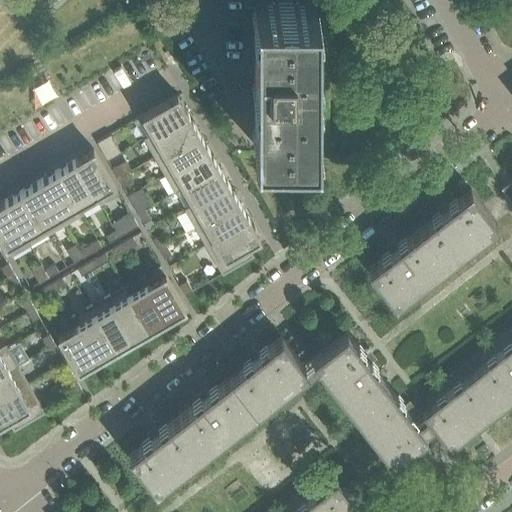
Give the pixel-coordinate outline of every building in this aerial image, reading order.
[(316,145),(316,52),(316,3),(254,3),(254,51),(252,51),(252,73),(254,73),(254,145),(316,145)] [(177,94),(138,117),(148,134),(148,135),(188,113),(177,94)] [(148,134),(144,137),(154,155),(198,130),(188,113),(148,135),(148,134)] [(198,130),(154,155),(165,173),(208,148),(198,130)] [(103,137),(96,141),(107,159),(114,155),(103,137)] [(93,148),(74,159),(95,194),(93,195),(98,203),(118,192),(102,164),(93,148)] [(208,148),(165,173),(175,191),(184,187),(183,186),(218,166),(208,148)] [(74,159),(57,169),(77,204),(93,195),(95,194),(74,159)] [(119,163),(111,167),(117,177),(124,173),(119,163)] [(218,166),(183,186),(184,187),(193,203),(193,204),(228,183),(218,166)] [(57,169),(39,179),(64,223),(82,212),(77,204),(57,169)] [(124,173),(117,177),(123,187),(130,183),(124,173)] [(39,179),(22,190),(47,233),(64,223),(39,179)] [(193,203),(185,207),(195,226),(239,201),(228,183),(193,204),(193,203)] [(447,262),(497,222),(471,188),(420,228),(447,262)] [(22,190),(4,200),(29,243),(47,233),(22,190)] [(138,198),(131,202),(137,212),(144,208),(138,198)] [(4,200),(0,202),(0,235),(11,254),(29,243),(4,200)] [(239,201),(195,226),(206,244),(249,219),(239,201)] [(144,208),(137,212),(143,222),(150,217),(144,208)] [(134,218),(115,229),(119,236),(138,225),(134,218)] [(249,219),(206,244),(222,273),(253,255),(247,245),(260,237),(249,219)] [(447,262),(420,228),(368,268),(395,302),(447,262)] [(115,229),(105,234),(110,242),(119,236),(115,229)] [(159,234),(152,238),(157,247),(158,248),(165,243),(159,234)] [(132,236),(122,242),(126,249),(136,243),(132,236)] [(97,239),(80,249),(84,256),(102,246),(97,239)] [(122,242),(113,247),(117,254),(126,249),(122,242)] [(165,243),(158,248),(164,257),(171,253),(165,243)] [(80,249),(70,255),(74,262),(84,256),(80,249)] [(97,256),(87,262),(92,269),(101,263),(97,256)] [(8,262),(1,266),(7,276),(14,272),(8,262)] [(87,262),(77,268),(81,275),(92,269),(87,262)] [(54,264),(44,270),(49,277),(59,271),(54,264)] [(160,264),(142,275),(167,318),(185,308),(165,273),(160,264)] [(44,270),(35,275),(39,282),(49,277),(44,270)] [(14,272),(7,276),(12,286),(19,282),(14,272)] [(142,275),(124,285),(149,328),(167,318),(142,275)] [(62,277),(52,282),(56,289),(66,284),(62,277)] [(186,280),(179,284),(185,294),(192,290),(186,280)] [(52,282),(42,288),(46,295),(56,289),(52,282)] [(124,285),(107,295),(132,339),(149,328),(124,285)] [(107,295),(89,306),(114,349),(132,339),(107,295)] [(29,298),(21,302),(27,312),(34,308),(29,298)] [(89,306),(70,316),(75,325),(76,324),(96,359),(114,349),(89,306)] [(34,308),(27,312),(33,322),(40,318),(35,308),(34,308)] [(75,325),(57,335),(78,370),(96,359),(76,324),(75,325)] [(352,409),(386,382),(347,331),(312,358),(313,358),(304,365),(308,370),(317,363),(352,409)] [(49,333),(42,337),(47,347),(55,342),(49,333)] [(308,370),(304,365),(282,335),(232,374),(259,408),(308,370)] [(55,342),(47,347),(53,356),(60,352),(55,342)] [(511,342),(474,372),(500,406),(505,403),(504,402),(511,396),(511,342)] [(0,374),(17,364),(6,346),(0,349),(0,374)] [(17,364),(0,374),(0,398),(27,382),(17,364)] [(69,368),(62,372),(74,393),(82,389),(69,368)] [(500,406),(474,372),(423,412),(434,426),(450,446),(454,442),(476,424),(496,408),(497,409),(500,406)] [(207,448),(247,418),(259,408),(232,374),(181,414),(207,448)] [(27,382),(0,398),(0,422),(7,418),(13,429),(44,411),(27,382)] [(426,433),(415,419),(386,382),(352,409),(392,460),(426,433)] [(434,426),(423,412),(415,419),(426,433),(434,426)] [(207,448),(181,414),(129,454),(149,480),(156,488),(207,448)] [(361,511),(347,493),(336,479),(294,511),(361,511)]
